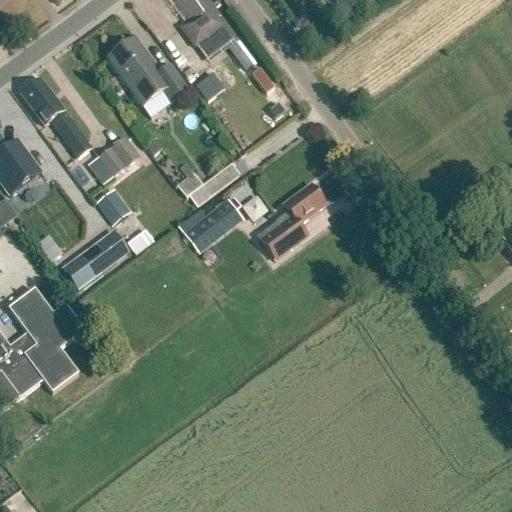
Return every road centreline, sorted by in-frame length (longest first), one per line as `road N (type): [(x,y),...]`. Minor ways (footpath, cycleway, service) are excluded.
road 1 (unclassified): [(511,369),(239,0)]
road 2 (unclassified): [(0,75),(105,0)]
